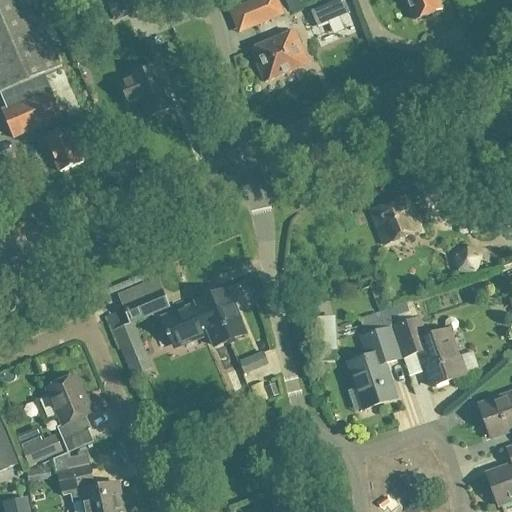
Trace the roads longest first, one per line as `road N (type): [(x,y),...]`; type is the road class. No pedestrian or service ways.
road 1 (residential): [(352,453),(305,419),(296,399),(255,181)]
road 2 (residential): [(164,511),(86,325),(0,363)]
road 3 (tertiary): [(255,181),(511,73)]
road 4 (tertiary): [(0,288),(255,181)]
road 5 (residential): [(352,453),(436,427),(463,511)]
